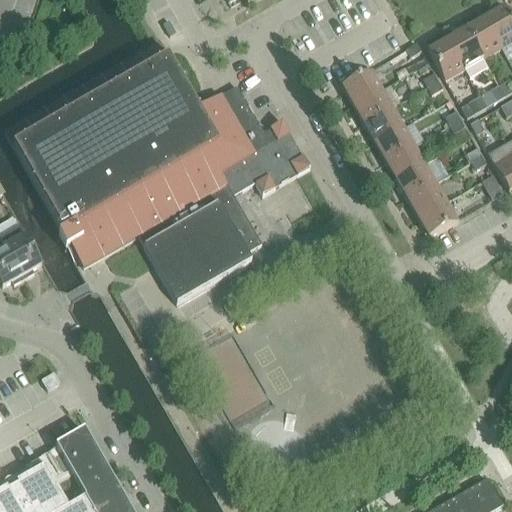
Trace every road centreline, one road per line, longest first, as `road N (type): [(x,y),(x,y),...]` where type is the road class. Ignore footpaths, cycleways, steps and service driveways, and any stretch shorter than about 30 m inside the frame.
road 1 (residential): [(280,81),(409,290),(511,237)]
road 2 (residential): [(0,326),(62,346),(76,390),(159,511)]
